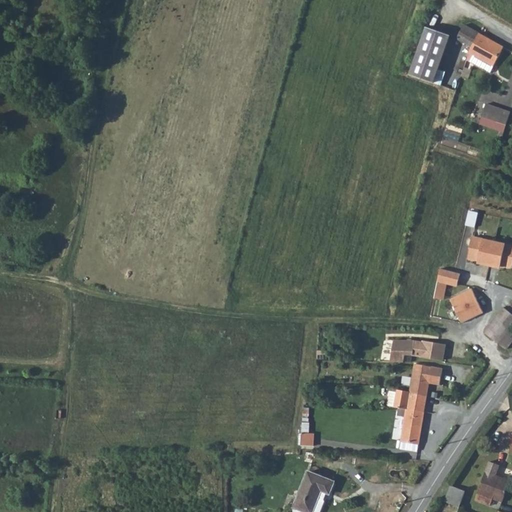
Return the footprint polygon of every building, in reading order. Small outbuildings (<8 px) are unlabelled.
[(481,33),(465,25),(457,38),(474,47),(481,33)] [(434,84),(451,37),(428,29),(411,75),(434,84)] [(506,47),(481,33),(474,47),(467,59),(492,72),(506,47)] [(507,125),(511,113),(487,104),(483,117),(507,125)] [(504,133),(507,125),(483,117),(480,124),(504,133)] [(467,223),(476,225),(479,211),(470,209),(467,223)] [(37,250),(47,243),(40,233),(29,241),(37,250)] [(482,265),(490,267),(496,244),(473,238),(468,259),(482,262),(482,265)] [(511,247),(496,244),(490,267),(498,269),(499,266),(511,269),(511,247)] [(458,287),(460,274),(441,271),(435,299),(444,301),(447,285),(458,287)] [(450,299),(462,324),(484,314),(472,289),(450,299)] [(484,332),(506,349),(511,340),(511,306),(507,311),(503,307),(484,332)] [(394,340),(392,362),(405,364),(406,356),(444,361),(446,344),(423,341),(422,343),(415,342),(394,340)] [(410,393),(426,396),(428,382),(440,384),(442,367),(414,363),(410,391),(410,393)] [(424,411),(426,396),(410,393),(410,391),(408,391),(393,389),(393,391),(396,391),(394,407),(399,407),(424,411)] [(387,406),(394,407),(396,391),(393,391),(390,390),(387,406)] [(418,451),(424,411),(399,407),(398,409),(397,416),(405,417),(400,448),(418,451)] [(302,432),(301,441),(301,444),(314,445),(314,433),(302,432)] [(306,449),(304,460),(314,462),(316,452),(306,449)] [(502,501),(510,480),(495,475),(499,465),(489,461),(478,493),(493,498),(502,501)] [(308,471),(294,507),(308,511),(320,511),(325,501),(324,499),(327,492),(330,493),(334,481),(308,471)] [(451,485),(444,501),(459,506),(465,491),(451,485)] [(493,498),(478,493),(475,500),(490,505),(493,498)]
